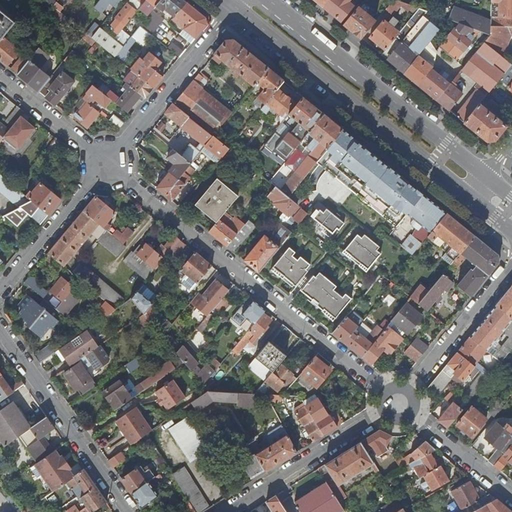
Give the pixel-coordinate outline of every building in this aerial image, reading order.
[(0,0),(0,41),(3,38),(32,0),(0,0)] [(110,3),(116,8),(122,0),(99,0),(94,7),(102,14),(110,3)] [(125,27),(140,9),(147,0),(131,0),(116,19),(125,27)] [(153,10),(156,6),(161,0),(147,0),(140,9),(148,16),(153,10)] [(205,18),(182,0),(161,0),(156,6),(163,12),(166,8),(171,11),(169,14),(174,17),(176,15),(181,19),(177,23),(196,39),(207,26),(205,18)] [(329,0),(324,7),(341,22),(354,6),(349,2),(350,0),(329,0)] [(394,14),(403,2),(397,0),(393,0),(387,8),(394,14)] [(511,0),(492,0),(491,24),(491,26),(511,27),(511,0)] [(412,5),(403,2),(394,14),(400,19),(409,9),(412,5)] [(409,9),(415,14),(419,8),(412,5),(409,9)] [(359,7),(345,25),(362,39),(376,21),(359,7)] [(405,73),(431,41),(441,29),(423,15),(427,11),(423,9),(419,8),(415,14),(400,33),(386,50),(382,55),(405,73)] [(491,35),(491,26),(491,24),(449,8),(449,19),(460,24),(480,31),(491,35)] [(164,19),(153,10),(148,16),(140,26),(151,35),(164,19)] [(71,30),(75,25),(72,22),(65,17),(60,22),(71,30)] [(370,37),(386,50),(400,33),(384,20),(370,37)] [(92,38),(100,28),(94,24),(86,34),(92,38)] [(471,42),(480,31),(460,24),(456,29),(455,28),(440,47),(456,60),(471,42)] [(151,35),(140,26),(131,37),(123,47),(115,57),(123,64),(131,55),(126,51),(135,39),(143,45),(151,35)] [(511,27),(491,26),(491,35),(485,42),(503,56),(511,35),(511,27)] [(92,38),(96,42),(115,57),(123,47),(100,28),(92,38)] [(92,47),(96,42),(92,38),(86,34),(82,39),(92,47)] [(0,41),(0,60),(7,66),(19,51),(3,38),(0,41)] [(254,86),(257,82),(268,69),(254,58),(233,41),(226,41),(212,58),(220,64),(223,61),(235,70),(233,73),(235,74),(237,72),(254,86)] [(437,51),(431,41),(405,73),(419,85),(434,66),(437,51)] [(511,64),(511,63),(503,56),(485,42),(463,69),(490,91),(511,64)] [(173,43),(168,49),(180,58),(184,52),(173,43)] [(29,61),(18,75),(28,83),(39,92),(51,78),(40,70),(50,57),(39,48),(29,61)] [(73,50),(64,62),(71,67),(80,56),(73,50)] [(135,74),(154,89),(163,78),(157,74),(160,70),(157,68),(161,62),(150,53),(144,61),(141,59),(132,71),(135,74)] [(22,56),(11,69),(18,75),(29,61),(22,56)] [(267,103),(278,89),(284,82),(268,69),(257,82),(260,84),(257,87),(259,89),(262,86),(266,89),(259,98),(266,104),(267,103)] [(424,89),(438,100),(451,84),(446,80),(449,75),(444,71),(443,74),(440,72),(438,73),(437,73),(424,89)] [(57,79),(53,76),(51,78),(39,92),(55,106),(74,81),(63,72),(57,79)] [(127,78),(124,81),(127,84),(141,95),(146,99),(154,89),(135,74),(130,80),(127,78)] [(204,78),(199,74),(194,80),(199,84),(204,78)] [(461,76),(459,74),(451,84),(438,100),(449,110),(462,93),(455,87),(457,85),(455,83),(461,76)] [(202,90),(204,88),(199,84),(194,80),(174,104),(189,117),(213,137),(232,114),(202,90)] [(136,110),(143,102),(138,99),(141,95),(127,84),(123,88),(127,91),(122,98),(119,96),(118,97),(106,87),(102,92),(112,100),(127,112),(132,107),(136,110)] [(105,108),(112,100),(102,92),(92,85),(86,93),(82,99),(87,103),(90,105),(95,100),(105,108)] [(233,96),(241,102),(248,94),(240,88),(233,96)] [(278,89),(267,103),(278,112),(282,116),(292,104),(296,107),(303,98),(297,93),(291,100),(278,89)] [(465,122),(480,104),(486,96),(478,89),(457,116),(465,122)] [(324,114),(303,98),(296,107),(289,115),(292,117),(288,122),(291,124),(295,120),(299,123),(290,134),(288,133),(283,140),(285,141),(278,150),(288,159),(290,157),(297,147),(304,139),(324,114)] [(87,103),(82,99),(76,107),(79,109),(80,111),(87,103)] [(488,103),(497,110),(500,106),(491,99),(488,103)] [(73,111),(69,116),(73,120),(75,118),(87,128),(100,113),(90,105),(87,103),(80,111),(79,109),(75,113),(73,111)] [(267,103),(266,104),(261,109),(267,114),(270,111),(276,115),(278,112),(267,103)] [(166,114),(182,127),(189,117),(174,104),(166,114)] [(465,122),(487,141),(495,140),(506,126),(480,104),(465,122)] [(0,122),(0,142),(5,137),(21,117),(24,112),(18,107),(3,125),(0,122)] [(27,121),(30,117),(24,112),(21,117),(27,121)] [(317,163),(343,130),(331,120),(328,117),(324,114),(304,139),(309,143),(305,149),(308,152),(310,149),(312,151),(318,145),(322,148),(312,159),(309,157),(297,172),(305,178),(317,163)] [(110,121),(120,130),(125,124),(114,116),(110,121)] [(334,116),(331,120),(343,130),(346,127),(334,116)] [(35,128),(27,121),(21,117),(5,137),(19,148),(35,128)] [(190,144),(181,156),(191,164),(193,162),(201,152),(206,146),(213,137),(189,117),(182,127),(201,143),(196,149),(190,144)] [(336,176),(337,178),(363,146),(353,138),(346,133),(343,130),(317,163),(335,177),(336,176)] [(206,146),(221,159),(229,149),(213,137),(206,146)] [(63,144),(57,139),(46,151),(53,157),(63,144)] [(201,152),(217,164),(221,159),(206,146),(201,152)] [(382,217),(396,228),(408,215),(423,196),(415,188),(369,151),(363,146),(337,178),(356,193),(355,194),(370,206),(371,205),(383,215),(382,217)] [(297,147),(290,157),(291,158),(295,160),(302,151),(297,147)] [(179,180),(191,164),(181,156),(173,150),(167,158),(176,165),(171,171),(167,168),(166,169),(179,180)] [(191,164),(179,180),(166,196),(172,201),(185,185),(184,185),(199,167),(193,162),(191,164)] [(166,196),(179,180),(166,169),(165,171),(169,174),(157,189),(166,196)] [(32,201),(29,199),(0,174),(0,192),(19,208),(21,207),(32,201)] [(198,203),(219,221),(225,214),(239,196),(218,179),(198,203)] [(266,186),(273,192),(276,188),(269,182),(266,186)] [(32,201),(49,215),(61,200),(41,184),(41,185),(38,183),(36,186),(38,188),(29,199),(32,201)] [(289,198),(293,193),(295,190),(287,184),(281,191),(289,198)] [(290,217),(291,218),(300,207),(298,206),(289,198),(281,191),(276,188),(273,192),(269,197),(276,203),(275,204),(290,217)] [(302,201),(293,193),(289,198),(298,206),(302,201)] [(447,214),(423,196),(408,215),(414,219),(410,224),(419,231),(422,226),(431,233),(447,214)] [(85,211),(100,224),(104,228),(115,214),(96,198),(85,211)] [(21,207),(41,225),(49,215),(32,201),(21,207)] [(291,218),(290,217),(286,221),(284,220),(283,223),(280,224),(272,233),(271,235),(283,244),(308,213),(300,207),(291,218)] [(311,216),(325,228),(333,234),(337,228),(339,230),(344,224),(326,210),(323,213),(321,216),(319,214),(319,212),(318,212),(316,210),(311,216)] [(85,211),(49,254),(65,267),(100,224),(85,211)] [(210,232),(227,246),(245,225),(235,218),(233,220),(225,214),(219,221),(210,232)] [(431,233),(428,237),(433,241),(438,235),(452,247),(447,252),(443,258),(452,265),(475,237),(455,221),(447,214),(431,233)] [(259,221),(253,216),(245,225),(227,246),(234,252),(259,221)] [(12,237),(0,227),(0,237),(7,243),(12,237)] [(118,240),(125,245),(134,233),(128,228),(118,240)] [(118,257),(127,247),(125,245),(118,240),(107,230),(99,241),(118,257)] [(165,260),(173,249),(180,240),(174,235),(164,247),(161,245),(156,252),(144,242),(135,253),(153,268),(161,257),(165,260)] [(358,235),(348,247),(368,262),(377,251),(375,249),(378,246),(367,237),(364,240),(362,238),(358,235)] [(438,235),(433,241),(447,252),(452,247),(438,235)] [(265,236),(245,261),(259,273),(279,248),(265,236)] [(409,237),(400,248),(411,257),(420,246),(409,237)] [(452,265),(448,270),(453,274),(462,263),(460,262),(465,256),(477,266),(473,270),(472,269),(458,286),(471,297),(499,263),(498,256),(475,237),(452,265)] [(179,253),(186,245),(180,240),(173,249),(179,253)] [(367,272),(372,265),(368,262),(348,247),(343,253),(350,258),(352,256),(361,264),(359,266),(367,272)] [(272,270),(283,279),(285,277),(301,257),(300,257),(298,260),(293,256),(295,253),(289,248),(272,270)] [(381,254),(377,251),(368,262),(372,265),(381,254)] [(146,280),(155,270),(153,268),(135,253),(133,252),(125,262),(146,280)] [(198,284),(212,267),(196,253),(182,270),(187,274),(183,278),(187,281),(190,277),(198,284)] [(350,258),(359,266),(361,264),(352,256),(350,258)] [(305,270),(310,265),(301,257),(285,277),(294,285),(296,286),(306,274),(304,272),(305,270)] [(72,274),(107,302),(116,310),(124,300),(81,263),(72,274)] [(302,291),(304,293),(320,273),(319,272),(315,277),(313,280),(312,279),(302,291)] [(320,273),(304,293),(306,294),(313,300),(314,299),(318,303),(319,306),(324,310),(323,312),(333,321),(352,299),(345,294),(342,298),(333,290),(331,288),(333,284),(320,273)] [(452,282),(444,274),(430,292),(419,304),(427,311),(435,301),(438,303),(440,301),(437,298),(444,291),(449,290),(453,285),(452,282)] [(31,276),(25,283),(45,298),(50,292),(31,276)] [(293,287),(294,285),(285,277),(283,279),(293,287)] [(62,278),(50,292),(60,301),(58,303),(60,304),(62,302),(62,303),(72,291),(75,293),(77,291),(62,278)] [(190,304),(207,318),(223,298),(229,291),(217,281),(203,297),(199,293),(190,304)] [(159,298),(144,285),(138,292),(154,305),(159,298)] [(411,297),(419,304),(430,292),(421,285),(411,297)] [(511,287),(496,306),(511,319),(511,287)] [(138,292),(132,299),(145,315),(150,309),(154,305),(138,292)] [(314,299),(313,300),(306,294),(304,297),(318,308),(319,306),(318,303),(314,299)] [(57,320),(61,314),(44,300),(40,305),(28,296),(19,307),(23,310),(19,315),(31,325),(30,327),(42,337),(50,327),(53,329),(59,321),(57,320)] [(223,298),(207,318),(203,323),(208,327),(215,318),(214,317),(218,313),(220,315),(230,303),(223,298)] [(242,327),(248,333),(265,313),(266,311),(254,301),(242,315),(248,320),(242,327)] [(97,319),(101,322),(116,311),(116,310),(107,302),(97,314),(99,316),(97,319)] [(422,317),(406,304),(393,321),(408,333),(422,317)] [(511,321),(511,319),(496,306),(470,337),(487,351),(502,363),(511,350),(511,335),(498,352),(495,349),(499,344),(498,343),(506,334),(503,332),(511,321)] [(154,325),(163,336),(172,326),(166,321),(163,324),(151,313),(153,311),(150,309),(145,315),(154,325)] [(265,313),(248,333),(232,352),(238,356),(255,335),(258,337),(262,333),(266,336),(271,329),(267,326),(271,321),(268,319),(265,316),(266,314),(265,313)] [(145,315),(138,320),(147,330),(154,325),(145,315)] [(358,327),(346,317),(333,334),(362,358),(383,332),(378,329),(369,340),(356,330),(358,327)] [(383,332),(362,358),(371,365),(384,350),(390,355),(404,338),(388,326),(383,332)] [(87,331),(84,333),(61,349),(72,366),(79,361),(86,356),(98,348),(87,331)] [(487,351),(470,337),(458,353),(475,367),(483,374),(489,378),(492,375),(478,363),(487,351)] [(417,338),(412,345),(423,355),(429,347),(417,338)] [(173,348),(178,354),(184,347),(178,342),(173,348)] [(287,356),(270,342),(265,348),(258,356),(256,358),(273,373),(287,356)] [(179,356),(186,363),(193,372),(195,369),(199,365),(193,358),(197,355),(187,343),(184,347),(178,354),(179,356)] [(252,351),(258,356),(265,348),(259,343),(252,351)] [(423,355),(412,345),(405,354),(416,363),(423,355)] [(55,353),(50,346),(35,357),(40,364),(55,353)] [(98,348),(86,356),(93,365),(97,371),(109,363),(110,360),(100,346),(98,348)] [(302,361),(308,366),(315,358),(318,354),(312,349),(302,361)] [(475,367),(458,353),(428,389),(429,390),(438,397),(453,379),(451,378),(455,374),(463,381),(464,380),(467,382),(471,378),(472,379),(477,373),(473,369),(475,367)] [(86,356),(79,361),(85,370),(93,365),(86,356)] [(104,393),(117,411),(121,408),(140,394),(154,385),(186,363),(179,356),(163,367),(164,369),(142,384),(143,385),(140,387),(141,389),(130,397),(120,382),(104,393)] [(315,358),(308,366),(303,372),(319,385),(326,377),(324,375),(328,369),(315,358)] [(141,366),(136,360),(125,367),(130,374),(141,366)] [(78,391),(83,397),(97,387),(85,370),(79,361),(72,366),(64,371),(66,374),(65,375),(77,392),(78,391)] [(209,365),(198,379),(205,386),(216,372),(209,365)] [(275,375),(273,373),(255,395),(262,395),(270,385),(279,393),(281,390),(285,394),(297,379),(282,367),(275,375)] [(451,378),(453,379),(460,385),(463,381),(455,374),(451,378)] [(489,378),(483,374),(476,382),(477,384),(475,386),(474,385),(465,395),(471,400),(475,395),(489,378)] [(0,402),(25,385),(21,380),(10,387),(3,377),(0,379),(0,402)] [(175,381),(158,393),(161,399),(166,405),(170,411),(187,399),(175,381)] [(445,399),(451,404),(459,396),(453,391),(445,399)] [(198,401),(192,405),(198,413),(213,402),(236,403),(236,394),(228,393),(210,392),(198,401)] [(254,395),(236,394),(236,403),(235,408),(253,408),(254,395)] [(319,399),(316,394),(304,402),(307,407),(319,399)] [(319,399),(307,407),(316,422),(328,415),(319,399)] [(14,403),(0,412),(0,438),(5,446),(31,428),(14,403)] [(494,420),(503,409),(497,403),(487,415),(494,420)] [(454,404),(439,421),(448,428),(462,411),(454,404)] [(314,443),(325,436),(316,422),(307,407),(300,412),(298,410),(296,411),(297,413),(314,443)] [(471,408),(457,425),(472,437),(486,420),(471,408)] [(138,409),(117,422),(133,446),(148,435),(149,434),(152,432),(153,431),(138,409)] [(335,411),(333,412),(342,426),(344,424),(335,411)] [(338,428),(329,414),(328,415),(316,422),(325,436),(338,428)] [(48,434),(56,429),(48,417),(19,437),(38,464),(54,452),(47,441),(49,440),(50,436),(48,434)] [(209,450),(188,419),(171,430),(192,461),(209,450)] [(511,428),(507,424),(504,429),(498,423),(485,438),(499,449),(489,461),(495,466),(506,453),(511,445),(511,428)] [(274,445),(256,456),(266,470),(267,472),(297,453),(288,436),(283,426),(271,433),(270,438),(274,445)] [(392,437),(380,431),(361,443),(367,452),(371,450),(375,458),(382,454),(389,446),(386,441),(392,437)] [(153,450),(156,449),(151,440),(148,442),(153,450)] [(425,442),(411,455),(416,461),(431,453),(436,451),(425,442)] [(372,466),(378,474),(380,473),(367,452),(361,443),(319,469),(327,482),(340,503),(347,498),(340,486),(372,466)] [(511,445),(506,453),(495,466),(501,472),(509,462),(511,464),(511,445)] [(61,458),(56,451),(54,452),(38,464),(36,465),(31,469),(39,480),(44,476),(53,489),(55,492),(67,483),(75,478),(70,471),(72,469),(67,462),(65,464),(61,458)] [(126,460),(121,453),(117,456),(109,461),(114,468),(126,460)] [(416,469),(421,478),(424,476),(441,467),(450,462),(444,457),(436,462),(431,453),(416,461),(410,465),(414,470),(416,469)] [(416,461),(411,455),(398,464),(401,469),(410,465),(416,461)] [(252,478),(266,470),(256,456),(243,464),(252,478)] [(384,478),(401,469),(398,464),(381,474),(384,478)] [(122,480),(132,494),(149,483),(153,480),(157,478),(151,469),(146,472),(142,466),(122,480)] [(427,481),(421,484),(424,489),(430,486),(433,491),(450,482),(441,467),(424,476),(427,481)] [(185,468),(173,475),(190,503),(196,511),(204,511),(210,508),(185,468)] [(94,511),(107,502),(85,470),(75,478),(67,483),(72,491),(75,489),(80,486),(86,495),(81,498),(90,511),(94,511)] [(161,475),(157,478),(153,480),(157,485),(165,480),(161,475)] [(418,479),(421,484),(427,481),(424,476),(421,478),(418,479)] [(296,502),(301,511),(344,511),(346,511),(340,503),(327,482),(296,502)] [(463,511),(474,511),(496,500),(490,495),(481,500),(470,482),(452,493),(463,511)] [(149,483),(132,494),(142,508),(159,497),(149,483)] [(86,495),(80,486),(75,489),(81,498),(86,495)] [(286,511),(276,496),(266,503),(272,511),(286,511)] [(398,511),(403,509),(397,499),(376,511),(398,511)] [(405,511),(404,510),(403,509),(398,511),(510,511),(496,500),(474,511),(405,511)] [(196,511),(190,503),(183,508),(185,511),(196,511)]
